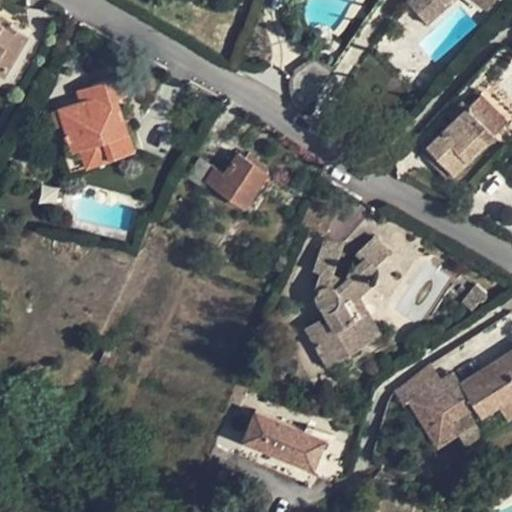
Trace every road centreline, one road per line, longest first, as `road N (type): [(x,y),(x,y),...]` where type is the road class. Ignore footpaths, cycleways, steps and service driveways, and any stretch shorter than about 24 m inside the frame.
road 1 (residential): [(94,0),(178,44),(400,188)]
road 2 (residential): [(400,188),(415,139),(511,35)]
road 3 (residential): [(400,188),(511,251)]
